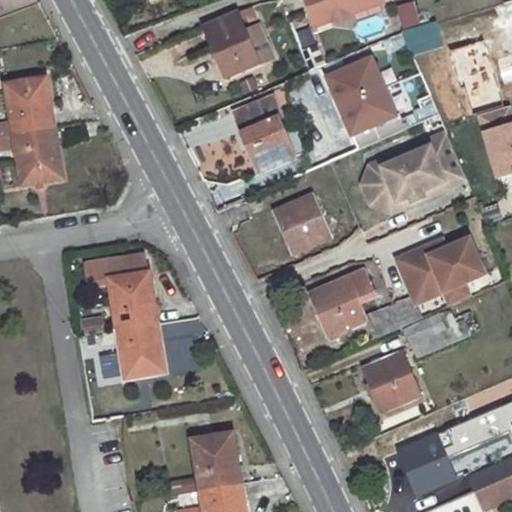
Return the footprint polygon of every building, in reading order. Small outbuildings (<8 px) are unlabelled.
[(306,0),(313,16),(328,10),(332,21),(344,23),(352,14),(385,2),(384,0),(306,0)] [(413,3),(397,7),(405,34),(420,29),(413,3)] [(313,16),(317,27),(332,21),(328,10),(313,16)] [(239,12),(203,29),(215,57),(219,55),(228,78),(261,63),(255,51),(254,47),(266,43),(258,26),(247,30),(239,12)] [(420,29),(405,34),(414,54),(442,46),(435,24),(420,29)] [(400,36),(386,42),(393,57),(407,51),(400,36)] [(300,51),(308,71),(324,65),(316,45),(300,51)] [(268,46),(255,51),(261,63),(273,58),(268,46)] [(511,52),(495,58),(503,86),(511,83),(511,52)] [(371,55),(321,78),(350,140),(399,117),(371,55)] [(0,150),(16,147),(22,185),(63,178),(60,147),(55,147),(49,110),(52,110),(47,78),(6,85),(14,135),(0,137),(0,150)] [(273,96),(234,113),(260,173),(296,157),(278,117),(281,115),(273,96)] [(497,195),(511,191),(511,113),(510,107),(478,115),(497,195)] [(60,147),(54,110),(52,110),(49,110),(55,147),(60,147)] [(448,183),(466,175),(448,132),(399,154),(395,162),(377,170),(371,184),(378,199),(392,205),(431,188),(433,194),(450,187),(448,183)] [(374,205),(392,213),(433,194),(431,188),(392,205),(378,199),(371,184),(377,170),(395,162),(399,154),(373,165),(365,185),(374,205)] [(448,183),(450,187),(468,179),(466,175),(448,183)] [(312,197),(276,212),(294,254),(330,239),(312,197)] [(426,248),(397,261),(413,299),(416,305),(444,292),(463,284),(484,275),(469,240),(445,251),(430,257),(426,248)] [(430,257),(445,251),(442,241),(426,248),(430,257)] [(106,262),(109,280),(117,330),(155,324),(160,324),(157,305),(155,305),(150,274),(148,274),(144,256),(106,262)] [(368,319),(360,300),(375,294),(363,271),(312,294),(331,338),(369,320),(368,319)] [(444,292),(450,307),(469,298),(463,284),(444,292)] [(413,299),(382,313),(391,333),(422,319),(416,305),(413,299)] [(382,313),(368,319),(369,320),(376,340),(391,333),(382,313)] [(442,315),(406,331),(417,356),(453,341),(444,320),(442,315)] [(451,317),(444,320),(453,341),(470,334),(465,322),(456,326),(451,317)] [(102,318),(83,320),(86,334),(105,332),(102,318)] [(155,324),(117,330),(126,381),(167,374),(161,342),(159,342),(155,324)] [(401,354),(365,369),(383,413),(420,398),(401,354)] [(95,359),(100,385),(119,382),(114,356),(95,359)] [(234,434),(193,442),(201,490),(243,484),(240,466),(239,466),(234,434)] [(435,435),(400,451),(419,496),(455,479),(435,435)] [(511,458),(502,463),(508,479),(511,477),(511,458)] [(502,463),(471,477),(477,492),(508,479),(502,463)] [(511,477),(508,479),(477,492),(484,510),(511,498),(511,477)] [(247,502),(243,484),(201,490),(204,511),(246,511),(245,502),(247,502)]
